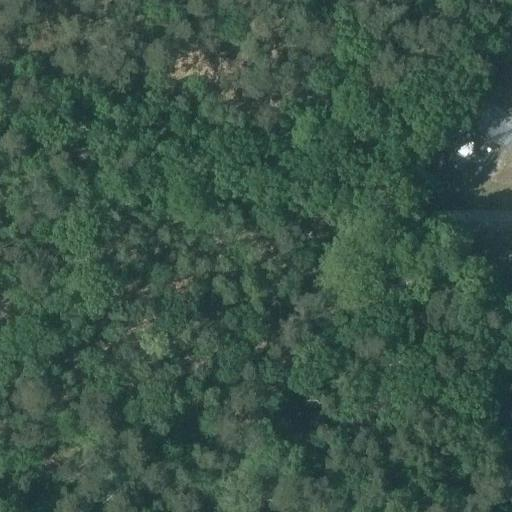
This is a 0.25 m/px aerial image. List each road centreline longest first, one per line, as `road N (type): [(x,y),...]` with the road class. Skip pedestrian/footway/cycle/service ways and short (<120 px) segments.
road 1 (track): [(377,204),(230,176),(0,115)]
road 2 (track): [(378,511),(402,247),(377,204)]
